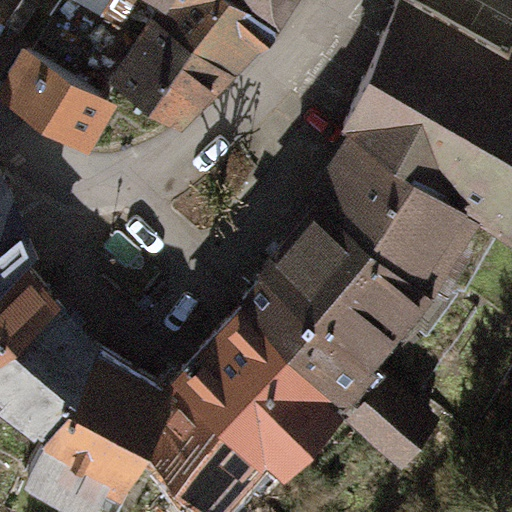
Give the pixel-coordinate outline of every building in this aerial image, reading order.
[(108,0),(84,56),(14,23),(0,44),(0,89),(71,138),(93,98),(163,117),(259,0),(108,0)] [(346,143),(484,223),(511,240),(511,52),(420,0),(395,0),(333,133),(346,143)] [(107,351),(42,447),(130,502),(151,462),(204,511),(224,511),(274,468),(291,482),(349,413),(391,367),(484,223),(346,143),(163,387),(107,351)] [(5,248),(0,251),(0,376),(57,306),(5,248)] [(57,306),(0,376),(0,413),(2,413),(42,447),(107,351),(57,306)] [(349,413),(414,471),(456,423),(391,367),(349,413)]
